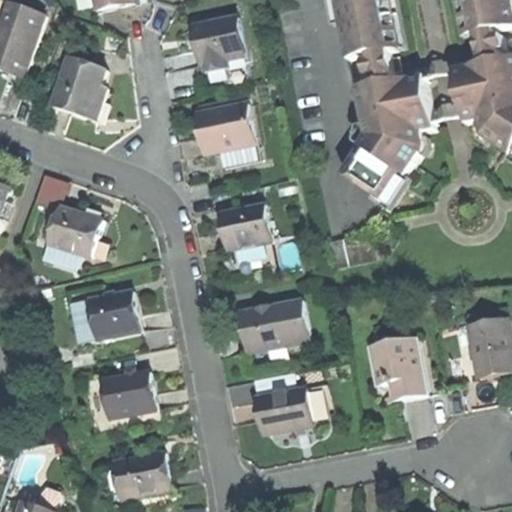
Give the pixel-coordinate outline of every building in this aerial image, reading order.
[(118,7),(137,4),(136,0),(97,0),(99,11),(118,7)] [(358,91),(361,90),(400,82),(398,73),(405,72),(402,58),(393,59),(392,51),(400,50),(390,0),(339,0),(342,14),(358,91)] [(407,49),(397,0),(390,0),(400,50),(407,49)] [(461,0),(469,37),(474,36),(467,0),(461,0)] [(511,0),(467,0),(474,36),(482,35),(483,42),(475,43),(478,57),(486,55),(488,65),(511,59),(511,0)] [(28,80),(49,16),(11,3),(0,36),(0,70),(9,74),(28,80)] [(210,62),(211,68),(233,64),(232,58),(252,54),(244,15),(200,23),(204,45),(208,63),(210,62)] [(111,70),(73,59),(58,110),(79,116),(101,123),(107,102),(111,88),(107,86),(111,70)] [(511,59),(488,65),(458,71),(469,125),(483,122),(484,129),(496,138),(493,143),(511,156),(511,59)] [(345,178),(386,204),(405,176),(409,179),(424,156),(420,153),(421,145),(425,142),(424,134),(437,131),(426,77),(400,82),(361,90),(364,112),(368,139),(345,178)] [(227,149),(262,142),(254,101),(202,112),(206,134),(210,152),(227,149)] [(113,104),(107,102),(101,123),(107,124),(113,104)] [(266,159),(262,142),(227,149),(230,166),(266,159)] [(40,204),(63,210),(70,185),(47,178),(40,204)] [(0,249),(18,189),(0,183),(0,249)] [(232,250),(278,241),(270,203),(224,212),(229,233),(232,250)] [(53,247),(97,259),(107,222),(87,216),(63,210),(53,247)] [(376,223),(368,235),(392,250),(400,238),(376,223)] [(368,235),(355,237),(361,265),(374,263),(368,235)] [(355,237),(341,240),(346,268),(361,265),(355,237)] [(327,243),(332,271),(346,268),(341,240),(327,243)] [(93,301),(100,342),(144,334),(140,315),(136,293),(93,301)] [(84,345),(100,342),(93,301),(77,304),(84,345)] [(252,356),(316,343),(308,302),(243,315),(248,339),(252,356)] [(501,376),(511,374),(511,316),(472,324),(482,380),(501,376)] [(421,339),(403,342),(405,351),(423,347),(421,339)] [(416,399),(432,395),(423,347),(405,351),(403,342),(374,348),(378,367),(382,366),(386,387),(393,385),(398,384),(402,401),(416,399)] [(107,383),(114,421),(161,412),(158,393),(154,374),(107,383)] [(396,403),(402,401),(398,384),(393,385),(396,403)] [(297,431),(320,426),(313,390),(266,399),(273,436),(297,431)] [(123,465),(132,503),(178,493),(174,474),(169,455),(123,465)] [(51,491),(39,509),(48,511),(66,511),(69,505),(65,495),(51,491)]
